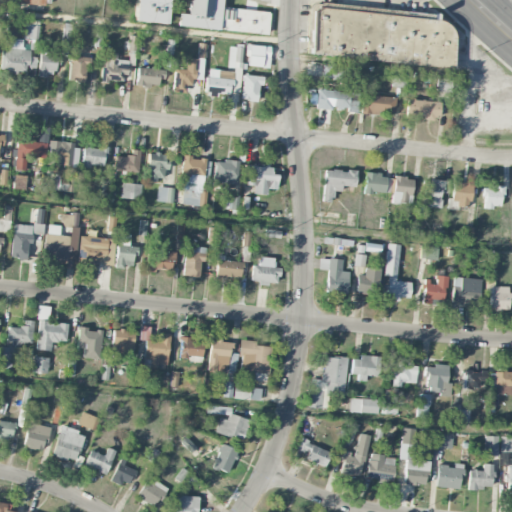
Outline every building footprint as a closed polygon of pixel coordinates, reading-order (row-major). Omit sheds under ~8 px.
[(136,0),(135,22),(168,24),(169,0),(136,0)] [(267,34),(269,12),(222,8),(222,0),(190,0),(189,14),(179,14),(178,27),(267,34)] [(449,66),(452,23),(435,22),(435,15),(412,14),(314,9),(311,58),(449,66)] [(38,40),(38,26),(24,25),(24,40),(38,40)] [(2,48),(1,69),(35,71),(36,57),(29,57),(30,50),(22,50),(23,40),(11,39),(10,48),(2,48)] [(248,67),(269,68),(269,46),(248,46),(248,67)] [(242,47),(228,47),(227,68),(241,68),(242,47)] [(56,56),(39,56),(38,76),(55,77),(56,56)] [(68,80),(85,82),(88,58),(71,56),(68,80)] [(172,92),(184,93),(185,85),(192,86),(192,78),(199,78),(200,59),(186,58),(185,69),(173,69),(172,92)] [(345,79),(345,67),(322,66),(321,78),(345,79)] [(161,87),(162,69),(136,68),(135,85),(161,87)] [(231,95),(232,71),(206,70),(205,92),(211,92),(211,94),(231,95)] [(256,101),(258,85),(262,85),(263,77),(243,75),(240,100),(256,101)] [(450,92),(451,79),(436,79),(436,91),(450,92)] [(358,94),(317,89),(314,108),(331,110),(331,109),(356,112),(358,94)] [(394,97),(361,96),(361,114),(394,115),(394,97)] [(439,120),(439,101),(407,100),(406,118),(439,120)] [(45,142),(17,140),(14,170),(25,171),(26,158),(43,160),(45,142)] [(57,165),(76,167),(79,145),(49,142),(46,173),(56,174),(57,165)] [(105,167),(106,148),(82,147),(81,166),(105,167)] [(139,150),(128,150),(128,157),(114,157),(113,171),(138,172),(139,150)] [(163,180),(163,170),(167,170),(168,154),(148,153),(147,180),(163,180)] [(204,158),(182,157),(180,180),(182,180),(181,205),(201,206),(204,158)] [(236,178),(238,162),(215,160),(213,182),(228,184),(229,178),(236,178)] [(246,165),(245,185),(253,186),(253,194),(267,195),(267,188),(277,189),(278,175),(270,174),(271,166),(246,165)] [(324,170),(322,202),(331,203),(332,191),(341,191),(341,187),(355,187),(356,171),(324,170)] [(380,173),(364,173),(363,193),(390,194),(390,178),(380,178),(380,173)] [(26,176),(13,175),(12,189),(25,189),(26,176)] [(71,191),(72,177),(58,176),(57,191),(71,191)] [(392,203),(412,204),(413,178),(393,177),(392,203)] [(440,193),(447,193),(447,181),(423,181),(422,207),(440,208),(440,193)] [(470,206),(471,183),(453,182),(452,205),(470,206)] [(141,184),(122,183),(121,199),(140,200),(141,184)] [(174,189),(157,186),(155,201),(172,203),(174,189)] [(502,208),(502,187),(484,186),(483,208),(502,208)] [(43,235),(44,209),(35,209),(33,234),(43,235)] [(0,227),(0,231),(9,232),(11,213),(2,212),(0,227)] [(26,259),(27,244),(31,244),(32,226),(12,224),(10,258),(26,259)] [(60,226),(45,225),(44,260),(69,260),(70,236),(59,236),(60,226)] [(216,228),(209,227),(207,242),(215,243),(216,228)] [(461,239),(472,240),(473,227),(461,227),(461,239)] [(252,248),(254,233),(244,232),(242,247),(252,248)] [(129,235),(118,234),(116,267),(132,268),(133,255),(137,255),(138,247),(129,247),(129,235)] [(79,263),(113,264),(114,238),(80,237),(79,263)] [(399,245),(386,244),(383,276),(388,277),(386,300),(399,301),(400,297),(409,298),(410,282),(396,281),(399,245)] [(437,260),(437,246),(421,246),(420,259),(437,260)] [(201,277),(202,248),(185,247),(184,276),(201,277)] [(146,270),(173,271),(174,254),(147,252),(146,270)] [(278,284),(279,267),(274,267),(274,258),(258,257),(258,265),(251,265),(251,283),(278,284)] [(326,294),(347,295),(348,272),(341,272),(342,260),(319,259),(318,270),(327,270),(326,294)] [(216,278),(241,278),(242,261),(216,261),(216,278)] [(356,275),(355,293),(378,294),(380,269),(364,268),(364,275),(356,275)] [(423,282),(422,304),(444,305),(445,276),(435,276),(435,282),(423,282)] [(478,307),(479,279),(452,278),(451,306),(478,307)] [(489,310),(509,310),(510,287),(494,287),(494,280),(484,280),(484,294),(489,294),(489,310)] [(8,327),(7,342),(31,343),(33,321),(22,320),(22,328),(8,327)] [(67,323),(37,322),(36,350),(50,351),(51,341),(66,342),(67,323)] [(142,365),(166,367),(169,334),(161,333),(160,341),(147,340),(149,327),(140,326),(139,340),(145,341),(142,365)] [(82,358),(99,359),(100,330),(78,329),(77,348),(83,348),(82,358)] [(132,352),(133,331),(112,330),(111,356),(123,357),(123,352),(132,352)] [(178,356),(201,359),(203,340),(180,338),(178,356)] [(227,372),(229,342),(209,340),(208,371),(227,372)] [(255,341),(240,340),(239,370),(252,371),(252,373),(269,374),(271,347),(255,346),(255,341)] [(0,368),(10,369),(11,347),(0,346),(0,368)] [(366,382),(366,376),(377,377),(379,358),(352,356),(350,374),(358,375),(357,381),(366,382)] [(47,373),(48,357),(32,357),(31,372),(47,373)] [(321,408),(322,394),(343,396),(346,358),(323,357),(322,380),(310,379),(308,407),(321,408)] [(416,364),(393,363),(392,387),(400,387),(400,383),(415,384),(416,364)] [(449,365),(432,364),(432,367),(427,367),(425,394),(447,395),(449,365)] [(462,388),(478,389),(479,381),(485,382),(486,372),(463,370),(462,388)] [(493,393),(511,393),(511,371),(494,371),(493,393)] [(260,400),(261,388),(250,388),(250,382),(234,382),(234,399),(260,400)] [(416,417),(428,418),(429,394),(417,394),(416,417)] [(461,398),(453,398),(452,409),(461,409),(461,398)] [(349,412),(377,413),(377,400),(350,399),(349,412)] [(397,403),(381,401),(380,413),(396,415),(397,403)] [(469,410),(451,409),(450,422),(468,423),(469,410)] [(98,418),(81,413),(78,425),(94,430),(98,418)] [(242,440),(248,420),(229,414),(227,420),(219,418),(215,433),(242,440)] [(0,439),(12,440),(14,422),(0,421),(0,439)] [(358,425),(352,422),(342,442),(349,445),(358,425)] [(44,451),(49,427),(28,423),(23,446),(44,451)] [(75,463),(84,434),(60,427),(51,456),(75,463)] [(399,459),(405,460),(404,484),(426,485),(427,461),(413,460),(415,429),(401,428),(399,459)] [(451,449),(452,433),(436,432),(435,448),(451,449)] [(360,476),(368,436),(358,434),(354,453),(343,451),(339,472),(360,476)] [(484,455),(497,456),(497,437),(485,436),(484,455)] [(499,455),(511,454),(511,436),(500,436),(499,455)] [(304,459),(324,468),(331,453),(300,439),(295,449),(306,454),(304,459)] [(236,451),(220,445),(212,467),(228,473),(236,451)] [(105,475),(115,451),(107,448),(103,456),(90,451),(83,466),(105,475)] [(365,477),(391,482),(395,458),(369,454),(365,477)] [(135,470),(117,463),(110,480),(128,487),(135,470)] [(460,489),(461,464),(454,464),(454,466),(437,466),(436,488),(460,489)] [(467,488),(492,489),(493,464),(482,464),(482,471),(468,470),(467,488)] [(156,507),(166,486),(146,477),(137,498),(156,507)] [(173,496),(172,511),(196,511),(197,497),(173,496)] [(14,511),(16,504),(0,502),(0,511),(14,511)]
